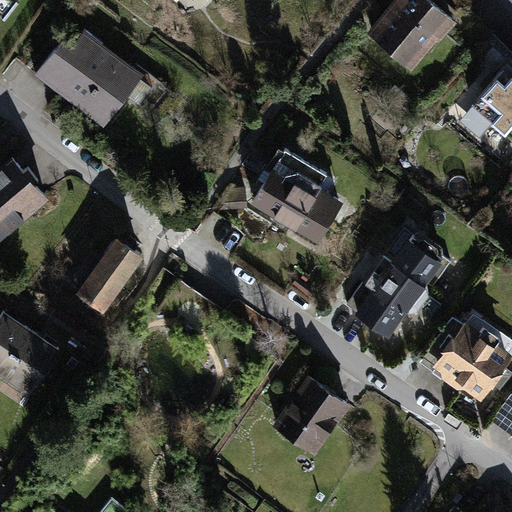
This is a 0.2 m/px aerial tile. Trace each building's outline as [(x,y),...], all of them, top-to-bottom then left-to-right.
[(463,10),(450,0),(391,0),(372,24),(421,63),(463,10)] [(38,73),(108,127),(149,68),(81,20),(38,73)] [(511,55),(482,90),(511,116),(511,55)] [(325,239),(353,194),(285,153),(257,197),(325,239)] [(0,243),(56,196),(21,155),(0,172),(0,243)] [(452,257),(413,227),(356,302),(395,331),(452,257)] [(116,305),(152,252),(123,232),(87,286),(116,305)] [(67,346),(11,311),(0,324),(0,369),(9,376),(34,392),(67,346)] [(511,359),(511,340),(469,313),(433,370),(485,402),(511,359)] [(318,456),(353,406),(310,376),(275,427),(318,456)] [(122,511),(125,508),(108,494),(93,511),(56,511),(50,506),(44,511),(122,511)]
